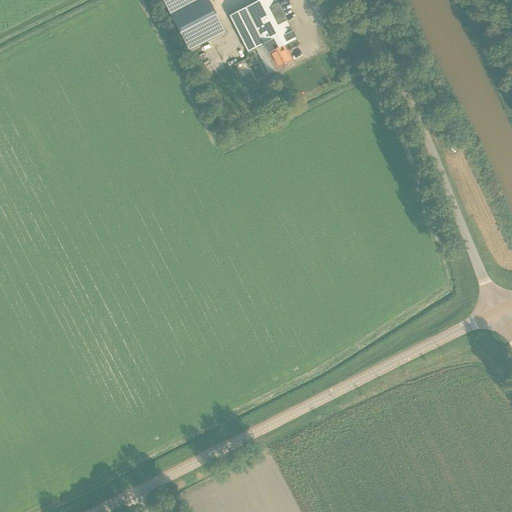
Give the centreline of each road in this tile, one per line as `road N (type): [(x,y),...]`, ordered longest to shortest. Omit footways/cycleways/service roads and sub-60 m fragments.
road 1 (unclassified): [(108,511),(500,317)]
road 2 (unclassified): [(500,317),(359,0)]
